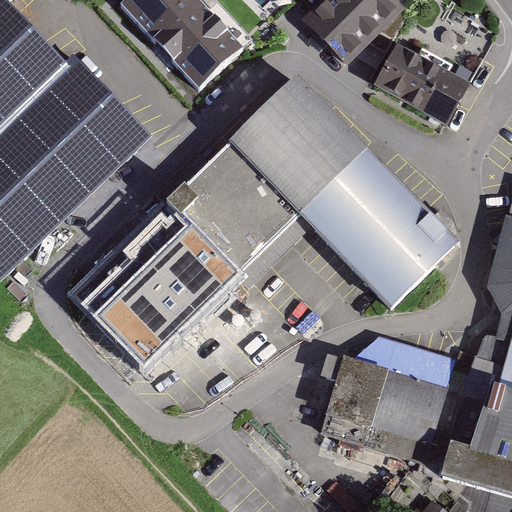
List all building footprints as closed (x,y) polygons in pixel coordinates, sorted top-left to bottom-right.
[(0,0),(0,283),(2,285),(149,140),(118,108),(74,64),(67,71),(0,0)] [(242,55),(191,0),(136,0),(124,12),(165,56),(200,94),(242,55)] [(403,15),(387,0),(330,0),(304,26),(347,69),(403,15)] [(468,88),(401,51),(377,92),(445,130),(468,88)] [(459,257),(295,88),(75,298),(98,322),(144,370),(301,221),(389,312),(459,257)] [(511,511),(511,209),(501,248),(490,288),(505,316),(502,337),(484,343),(477,360),(466,357),(462,356),(458,366),(416,352),(377,340),(348,367),(332,363),(326,380),(338,384),(322,436),(422,465),(419,473),(490,494),(484,511),(511,511)] [(443,511),(431,502),(423,511),(443,511)]
